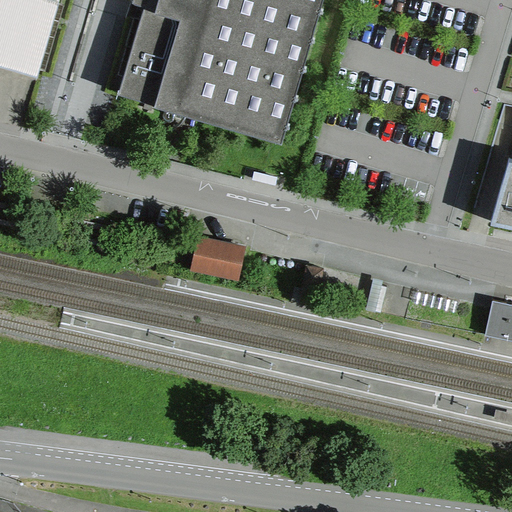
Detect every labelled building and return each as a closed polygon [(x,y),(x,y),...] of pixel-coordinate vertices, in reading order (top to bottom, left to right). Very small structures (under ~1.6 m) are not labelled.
[(57,0),(0,0),(0,58),(39,70),(59,3),(57,2),(57,0)] [(323,0),(135,0),(144,2),(118,92),(284,139),(323,0)] [(511,157),(509,157),(492,221),(511,224),(511,157)] [(244,246),(198,237),(192,267),(238,277),(244,246)] [(322,268),(308,265),(303,288),(303,290),(317,293),(322,268)] [(300,302),(303,290),(303,288),(294,286),(292,300),(300,302)] [(485,334),(511,339),(511,302),(510,302),(493,298),(490,311),(485,334)] [(511,412),(496,409),(494,420),(511,423),(511,412)]
